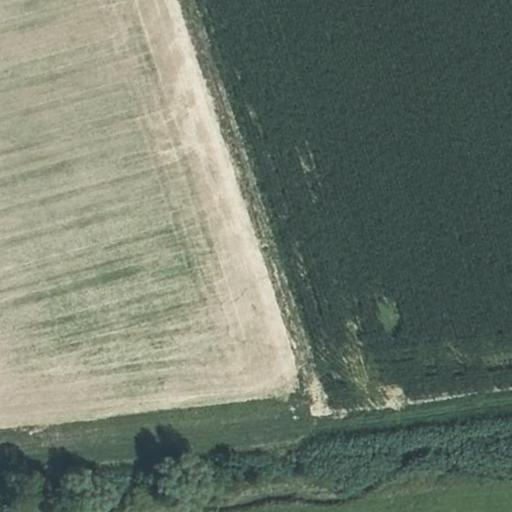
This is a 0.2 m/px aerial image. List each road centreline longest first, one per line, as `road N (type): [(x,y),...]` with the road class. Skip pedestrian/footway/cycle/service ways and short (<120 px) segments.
road 1 (track): [(0,452),(322,427),(511,402)]
road 2 (track): [(322,427),(185,0)]
